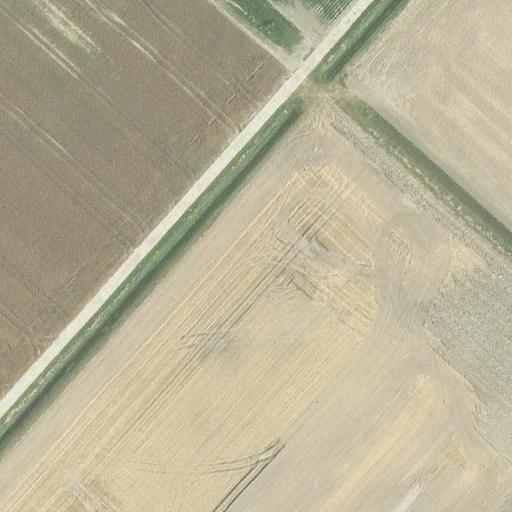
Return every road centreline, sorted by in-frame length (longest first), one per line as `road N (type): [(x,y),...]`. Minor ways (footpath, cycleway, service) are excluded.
road 1 (track): [(0,410),(367,0)]
road 2 (track): [(220,0),(511,263)]
